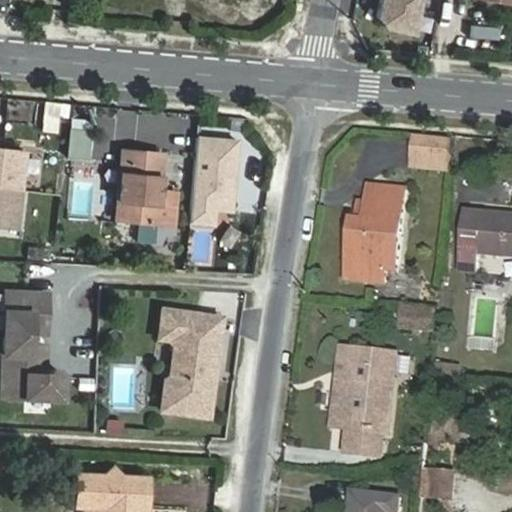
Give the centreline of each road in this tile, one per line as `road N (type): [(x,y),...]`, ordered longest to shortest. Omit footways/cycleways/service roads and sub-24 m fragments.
road 1 (residential): [(256,511),(318,83)]
road 2 (tertiary): [(318,83),(0,54)]
road 3 (tertiary): [(511,101),(318,83)]
